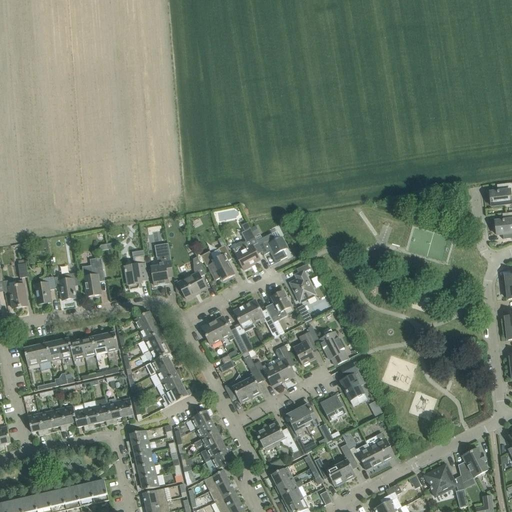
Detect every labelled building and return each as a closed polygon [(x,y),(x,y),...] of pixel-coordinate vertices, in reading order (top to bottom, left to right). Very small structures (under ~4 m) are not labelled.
[(511,184),(500,186),(501,192),(489,193),(491,207),(511,204),(511,197),(511,196),(511,184)] [(511,213),(506,215),(506,221),(495,222),(496,236),(511,233),(511,213)] [(232,249),(235,255),(244,271),(251,267),(251,266),(260,261),(257,255),(262,252),(257,242),(247,223),(242,225),(245,231),(241,233),(246,242),(244,243),(242,242),(241,242),(239,242),(236,244),(235,246),(235,247),(234,248),(232,249)] [(257,242),(262,252),(264,256),(270,253),(275,263),(287,258),(283,251),(286,249),(287,250),(281,238),(275,241),(272,234),(257,242)] [(201,256),(204,262),(206,267),(208,267),(215,281),(221,278),(223,282),(235,275),(228,262),(232,259),(225,246),(222,240),(216,243),(219,249),(218,249),(222,257),(214,261),(209,252),(201,256)] [(150,258),(151,268),(154,286),(169,284),(166,268),(171,268),(173,277),(174,277),(168,244),(161,245),(162,256),(150,258)] [(142,283),(148,282),(144,256),(134,258),(135,266),(125,267),(126,271),(125,271),(125,274),(127,274),(129,291),(138,289),(140,287),(139,285),(142,285),(142,283)] [(194,271),(195,274),(196,275),(178,284),(186,300),(195,296),(195,295),(206,289),(201,278),(206,275),(197,257),(193,259),(194,271)] [(83,267),(84,278),(87,297),(101,295),(99,283),(105,282),(103,267),(101,258),(89,260),(90,266),(83,267)] [(20,279),(28,278),(26,264),(18,265),(20,279)] [(299,280),(292,283),(297,293),(295,294),(300,303),(315,296),(303,273),(310,270),(308,264),(296,270),(299,275),(296,276),(296,277),(297,276),(299,280)] [(60,287),(62,301),(76,299),(74,287),(80,286),(78,273),(67,275),(68,280),(59,282),(59,281),(54,282),(55,288),(60,287)] [(56,290),(55,288),(54,282),(54,281),(54,278),(42,279),(43,284),(35,286),(38,305),(52,303),(50,291),(56,290)] [(10,293),(13,309),(14,309),(13,308),(19,307),(19,308),(28,307),(24,285),(23,285),(22,281),(16,282),(16,286),(10,288),(9,281),(3,282),(5,294),(10,293)] [(274,304),(265,308),(273,324),(287,316),(284,311),(291,307),(283,292),(271,298),(274,304)] [(261,313),(255,301),(244,307),(253,324),(259,321),(261,325),(266,322),(275,339),(280,337),(273,324),(267,310),(261,313)] [(305,324),(312,320),(309,315),(307,315),(303,306),(298,309),(305,324)] [(250,331),(247,327),(253,324),(244,307),(234,312),(243,329),(245,334),(250,331)] [(134,321),(139,332),(155,323),(150,313),(134,321)] [(212,323),(221,340),(228,337),(229,341),(233,339),(242,356),(248,353),(236,330),(231,332),(223,318),(212,323)] [(160,334),(155,323),(139,332),(144,342),(160,334)] [(211,346),(221,340),(212,323),(202,329),(211,346)] [(253,350),(245,334),(239,336),(235,326),(234,326),(235,327),(236,330),(248,353),(253,350)] [(103,336),(107,353),(119,351),(114,329),(109,330),(110,334),(103,336)] [(91,334),(96,356),(97,361),(100,360),(102,358),(101,355),(107,353),(103,336),(97,337),(96,333),(91,334)] [(293,349),(302,367),(315,360),(306,343),(313,339),(309,333),(299,338),(302,344),(293,349)] [(334,358),(337,365),(348,360),(334,333),(319,341),(329,361),(334,358)] [(85,358),(96,356),(91,334),(86,335),(87,339),(81,341),(85,358)] [(144,342),(149,352),(166,344),(160,334),(144,342)] [(74,338),(69,339),(73,357),(74,361),(85,358),(81,341),(75,342),(74,338)] [(62,359),(73,357),(69,339),(58,342),(62,359)] [(51,362),(62,359),(58,342),(47,344),(51,362)] [(47,344),(36,347),(40,364),(51,362),(47,344)] [(149,360),(151,364),(171,354),(166,344),(149,352),(144,355),(147,361),(149,360)] [(36,347),(24,349),(28,367),(40,364),(36,347)] [(281,363),(275,366),(284,383),(294,377),(290,368),(295,366),(285,347),(276,351),(276,353),(281,363)] [(173,358),(171,354),(151,364),(156,374),(172,366),(170,360),(173,358)] [(222,359),(225,365),(232,361),(229,356),(222,359)] [(251,373),(257,370),(254,365),(250,356),(244,359),(251,373)] [(232,361),(225,365),(219,368),(222,373),(235,367),(232,361)] [(259,362),(254,365),(257,370),(262,367),(259,362)] [(353,364),(341,370),(346,380),(340,382),(350,401),(364,394),(360,387),(363,385),(353,364)] [(267,365),(262,367),(264,371),(273,388),(284,383),(275,366),(269,369),(267,365)] [(156,374),(162,384),(181,374),(179,370),(175,371),(172,366),(156,374)] [(68,385),(67,380),(65,374),(61,375),(59,380),(55,380),(57,387),(68,385)] [(162,384),(167,394),(183,386),(180,380),(184,379),(181,374),(162,384)] [(251,399),(262,394),(252,374),(247,377),(249,380),(243,383),(251,399)] [(235,381),(225,387),(232,401),(235,400),(234,399),(237,397),(241,405),(251,399),(243,383),(237,386),(235,381)] [(183,386),(167,394),(162,397),(166,403),(163,404),(165,408),(192,395),(189,390),(186,392),(183,386)] [(347,417),(337,396),(320,405),(331,425),(347,417)] [(129,422),(135,421),(130,399),(119,402),(122,418),(128,417),(129,422)] [(376,416),(383,412),(377,401),(370,405),(376,416)] [(119,402),(107,404),(112,426),(117,425),(116,420),(122,418),(119,402)] [(85,432),(90,431),(85,410),(84,404),(72,407),(78,428),(84,427),(85,432)] [(107,404),(96,407),(100,423),(106,422),(107,427),(112,426),(107,404)] [(309,405),(298,411),(306,427),(311,425),(313,428),(319,425),(309,405)] [(77,428),(78,428),(72,407),(61,409),(66,431),(72,430),(71,425),(76,423),(77,428)] [(94,425),(100,423),(96,407),(85,410),(90,431),(95,430),(94,425)] [(62,432),(66,431),(61,409),(50,412),(54,428),(60,427),(62,432)] [(191,420),(196,430),(212,422),(209,416),(213,414),(210,410),(191,420)] [(302,430),(306,427),(298,411),(287,416),(297,436),(303,433),(302,430)] [(50,412),(39,415),(44,436),(49,435),(48,430),(54,428),(50,412)] [(39,415),(28,417),(32,433),(38,432),(39,437),(44,436),(39,415)] [(215,428),(212,422),(196,430),(201,440),(221,430),(218,426),(215,428)] [(277,422),(266,427),(274,444),(280,441),(283,447),(290,449),(293,454),(292,459),(293,462),(302,457),(296,446),(293,441),(289,434),(284,436),(277,422)] [(327,444),(334,441),(332,438),(331,436),(325,425),(319,428),(327,444)] [(4,445),(11,444),(7,427),(0,428),(0,448),(1,451),(5,450),(4,445)] [(269,447),(274,444),(266,427),(255,433),(258,439),(257,439),(258,441),(259,440),(265,452),(270,450),(269,447)] [(221,430),(201,440),(194,444),(196,449),(202,446),(201,445),(203,444),(206,451),(222,442),(219,437),(223,435),(221,430)] [(126,443),(127,447),(149,442),(146,431),(130,435),(131,441),(126,443)] [(339,432),(331,436),(332,438),(334,441),(341,437),(339,432)] [(365,442),(367,445),(369,449),(377,466),(394,457),(386,440),(385,441),(381,434),(365,442)] [(293,441),(296,446),(302,457),(308,454),(300,438),(293,441)] [(135,457),(151,454),(149,442),(127,447),(129,453),(134,451),(135,457)] [(222,442),(206,451),(201,453),(206,464),(211,461),(231,451),(229,446),(225,448),(222,442)] [(314,443),(305,448),(308,454),(310,453),(318,449),(314,443)] [(337,466),(345,482),(356,477),(349,464),(355,461),(349,450),(345,443),(340,446),(346,458),(341,460),(343,463),(337,466)] [(377,466),(369,449),(367,445),(356,450),(355,448),(349,450),(355,461),(355,463),(361,460),(367,471),(377,466)] [(462,484),(473,479),(488,471),(484,463),(487,462),(482,454),(481,455),(478,449),(469,454),(468,453),(463,455),(463,457),(462,457),(465,463),(458,466),(462,484)] [(231,451),(211,461),(217,471),(233,463),(228,453),(231,451)] [(131,465),(133,470),(154,465),(151,454),(135,457),(137,464),(131,465)] [(345,482),(337,466),(331,469),(330,466),(325,468),(320,459),(315,462),(322,476),(327,473),(335,488),(345,482)] [(272,472),(285,465),(283,460),(269,466),(272,472)] [(140,480),(157,476),(154,465),(133,470),(134,475),(139,474),(140,480)] [(431,476),(425,479),(434,495),(439,492),(441,495),(457,487),(446,465),(430,474),(431,476)] [(293,478),(287,468),(271,476),(277,487),(293,478)] [(224,471),(204,481),(210,492),(229,482),(224,471)] [(189,472),(184,473),(187,486),(192,484),(190,479),(189,472)] [(137,487),(138,492),(159,487),(157,476),(140,480),(142,486),(137,487)] [(298,488),(302,487),(303,486),(301,481),(295,483),(293,478),(277,487),(277,488),(275,489),(279,495),(280,494),(282,497),(298,488)] [(105,481),(90,485),(95,504),(109,501),(105,481)] [(235,493),(229,482),(210,492),(215,503),(235,493)] [(90,485),(76,488),(81,508),(95,504),(90,485)] [(397,485),(386,491),(388,497),(391,495),(394,500),(397,498),(396,496),(402,493),(397,485)] [(287,507),(303,499),(307,497),(302,487),(298,488),(282,497),(284,500),(282,501),(285,508),(287,507)] [(76,488),(62,491),(67,511),(81,508),(76,488)] [(167,501),(165,489),(143,494),(146,506),(167,501)] [(468,507),(464,490),(456,492),(460,509),(468,507)] [(62,491),(48,494),(52,511),(62,511),(67,511),(62,491)] [(326,506),(332,503),(327,492),(320,495),(326,506)] [(215,503),(219,511),(223,511),(240,503),(235,493),(215,503)] [(52,511),(48,494),(34,497),(37,511),(52,511)] [(37,511),(34,497),(20,501),(22,511),(37,511)] [(476,511),(492,511),(491,497),(483,498),(484,507),(476,509),(476,511)] [(308,511),(308,510),(308,509),(303,499),(287,507),(288,508),(286,509),(287,511),(308,511)] [(22,511),(20,501),(6,504),(7,511),(22,511)] [(146,506),(146,511),(169,511),(167,501),(146,506)] [(394,511),(396,511),(391,501),(374,510),(375,511),(374,511),(373,511),(394,511)] [(244,511),(240,503),(223,511),(244,511)]
